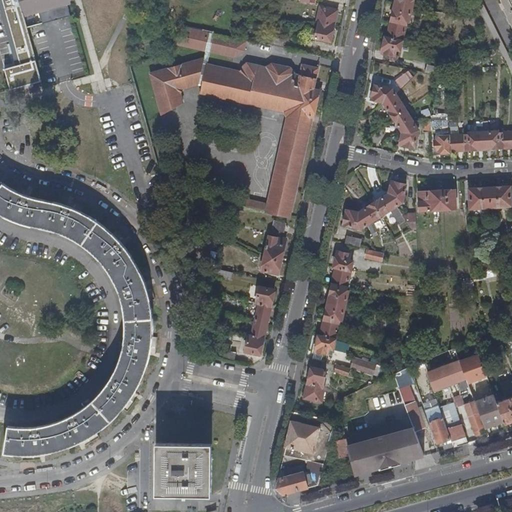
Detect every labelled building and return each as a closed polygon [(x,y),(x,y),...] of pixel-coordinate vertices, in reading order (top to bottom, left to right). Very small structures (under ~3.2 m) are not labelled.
[(2,0),(21,64),(4,69),(10,89),(42,80),(23,15),(38,10),(42,24),(71,14),(66,0),(2,0)] [(394,0),(387,37),(384,37),(381,52),(394,55),(396,49),(399,49),(406,20),(408,21),(412,0),(394,0)] [(511,63),(480,0),(473,0),(511,77),(511,63)] [(511,0),(500,0),(505,8),(504,9),(511,26),(511,0)] [(337,10),(319,6),(316,22),(318,22),(315,37),(330,41),(337,10)] [(226,35),(178,25),(174,45),(235,56),(248,52),(248,40),(226,35)] [(285,40),(268,36),(267,44),(284,47),(285,40)] [(246,206),(291,216),(312,117),(314,117),(316,106),(318,105),(317,102),(319,90),(313,89),(318,69),(307,67),(307,64),(304,63),(303,66),(301,75),(293,74),(290,68),(273,64),(267,69),(243,64),(238,69),(235,75),(206,69),(194,65),(156,77),(166,112),(183,103),(180,90),(203,84),(201,93),(284,110),(288,116),(268,204),(248,199),(246,206)] [(413,76),(406,69),(394,80),(401,87),(413,76)] [(402,133),(399,144),(413,148),(418,129),(391,87),(374,84),(371,99),(382,101),(402,133)] [(423,132),(430,132),(430,120),(429,119),(426,117),(422,120),(423,132)] [(468,135),(449,136),(449,150),(511,147),(511,132),(498,133),(498,132),(468,133),(468,135)] [(435,153),(450,153),(449,150),(449,136),(436,137),(436,141),(434,141),(435,153)] [(358,212),(346,209),(343,225),(361,229),(401,203),(406,184),(390,181),(387,195),(358,212)] [(20,454),(33,454),(47,452),(56,450),(70,446),(83,440),(93,434),(107,424),(121,410),(129,400),(134,392),(143,376),(146,368),(148,360),(151,350),(152,341),(152,338),(153,328),(152,311),(151,302),(148,290),(143,276),(136,263),(130,252),(120,240),(113,233),(99,221),(87,214),(82,211),(72,207),(58,203),(44,200),(33,199),(24,196),(16,192),(8,188),(2,184),(0,186),(0,213),(1,215),(12,220),(28,225),(51,229),(63,233),(73,238),(82,244),(92,251),(100,260),(106,266),(111,275),(117,285),(121,297),(123,306),(125,318),(126,328),(125,337),(123,347),(121,356),(117,365),(113,375),(107,384),(100,392),(92,400),(85,407),(77,412),(67,417),(57,421),(46,425),(36,426),(26,427),(14,426),(10,426),(8,453),(20,454)] [(509,186),(468,189),(469,208),(511,205),(509,186)] [(454,189),(418,192),(420,211),(456,209),(454,189)] [(416,228),(415,212),(401,214),(411,229),(416,228)] [(285,232),(287,221),(275,219),(273,229),(285,232)] [(261,270),(279,274),(286,238),(269,235),(261,270)] [(359,245),(360,238),(346,235),(344,242),(359,245)] [(381,261),(383,254),(367,250),(365,258),(381,261)] [(320,335),(335,339),(339,319),(341,319),(347,290),(346,289),(352,260),(349,259),(350,253),(337,251),(333,267),(335,267),(320,335)] [(231,280),(233,272),(216,269),(214,277),(231,280)] [(249,332),(245,351),(261,354),(274,290),(259,287),(255,305),(258,306),(252,333),(249,332)] [(320,335),(318,335),(314,351),(327,353),(329,348),(332,349),(335,339),(320,335)] [(235,361),(236,352),(222,350),(220,358),(235,361)] [(351,369),(372,376),(375,365),(354,358),(351,369)] [(351,369),(336,364),(334,372),(348,376),(351,369)] [(324,381),(326,370),(310,366),(304,397),(321,401),(324,386),(323,385),(323,383),(321,382),(322,380),(324,381)] [(501,385),(503,390),(505,394),(511,391),(511,384),(511,381),(501,385)] [(492,388),(494,394),(503,390),(501,385),(492,388)] [(511,396),(497,402),(504,420),(506,424),(511,421),(511,396)] [(406,405),(413,423),(416,431),(427,427),(426,422),(424,423),(414,398),(412,399),(413,403),(406,405)] [(453,402),(440,406),(440,407),(444,418),(447,427),(460,422),(453,402)] [(504,420),(497,402),(478,409),(479,412),(485,427),(504,420)] [(485,427),(479,412),(478,413),(475,405),(466,409),(476,434),(486,431),(485,427)] [(440,407),(426,413),(429,422),(444,418),(440,407)] [(337,421),(294,412),(284,455),(308,460),(324,464),(337,421)] [(429,422),(437,443),(452,439),(448,428),(447,427),(444,418),(429,422)] [(413,423),(395,428),(407,460),(425,455),(416,431),(413,423)] [(452,439),(466,434),(462,423),(448,428),(452,439)] [(346,443),(349,456),(354,475),(407,460),(395,428),(346,443)] [(346,443),(345,439),(335,441),(338,458),(349,456),(346,443)] [(212,494),(212,443),(157,443),(157,493),(212,494)] [(282,495),(318,485),(324,464),(308,460),(306,470),(279,478),(277,490),(282,495)]
